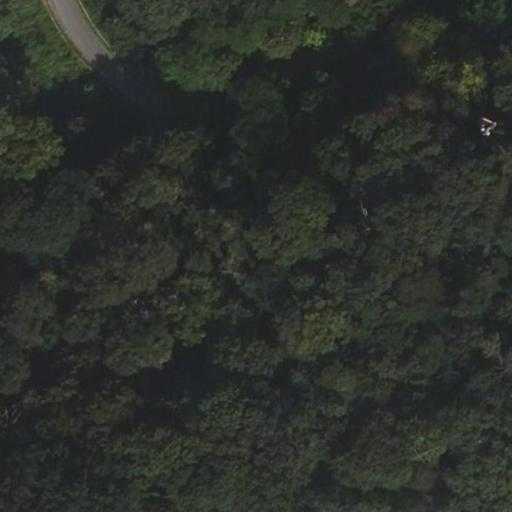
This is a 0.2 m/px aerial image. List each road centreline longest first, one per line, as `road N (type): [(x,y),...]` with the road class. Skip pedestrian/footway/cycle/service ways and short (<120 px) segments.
road 1 (track): [(187,106),(16,183),(2,201),(65,208),(295,186),(465,139),(511,152)]
road 2 (residential): [(65,0),(132,90),(164,107),(187,106),(433,0)]
road 3 (track): [(511,247),(466,390),(471,511)]
